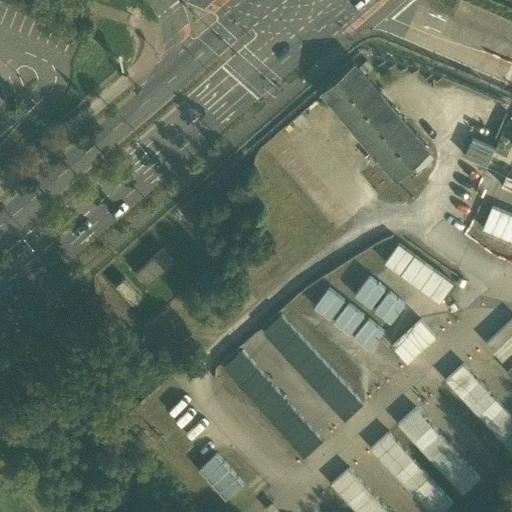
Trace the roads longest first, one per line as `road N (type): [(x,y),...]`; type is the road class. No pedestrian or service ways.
road 1 (primary): [(0,292),(336,0)]
road 2 (primary): [(176,85),(0,232)]
road 3 (unclassified): [(348,0),(511,64)]
